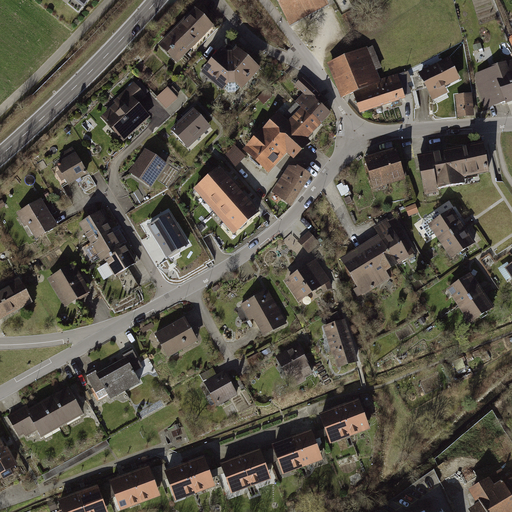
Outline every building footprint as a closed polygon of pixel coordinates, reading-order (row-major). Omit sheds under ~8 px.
[(72,0),(84,9),(90,0),(72,0)] [(277,0),(292,26),(334,3),(332,0),(277,0)] [(197,6),(159,44),(178,62),(215,25),(197,6)] [(224,94),(233,93),(231,50),(227,50),(224,47),(201,74),(224,94)] [(235,50),(231,50),(233,93),(241,92),(262,68),(238,47),(235,50)] [(342,97),(355,92),(381,82),(368,47),(329,62),(342,97)] [(450,57),(419,73),(434,101),(450,93),(447,88),(462,80),(450,57)] [(511,61),(474,76),(487,111),(511,101),(511,61)] [(398,75),(381,82),(355,92),(363,113),(406,97),(405,95),(412,93),(405,74),(399,77),(398,75)] [(305,95),(299,102),(323,124),(332,114),(324,108),(329,102),(303,78),(295,86),(305,95)] [(119,100),(101,118),(126,143),(152,118),(138,104),(147,95),(134,82),(118,98),(119,100)] [(169,87),(157,98),(168,110),(180,99),(169,87)] [(473,95),(457,96),(458,120),(475,119),(473,95)] [(309,140),(323,124),(299,102),(284,119),(277,113),(243,151),(271,175),(289,154),(295,160),(311,142),(309,140)] [(194,110),(171,131),(188,149),(211,128),(194,110)] [(238,166),(248,156),(236,144),(226,154),(238,166)] [(64,158),(55,163),(60,171),(56,173),(56,177),(58,181),(62,182),(65,180),(68,186),(89,175),(73,146),(61,153),(64,158)] [(483,146),(419,158),(425,192),(464,185),(463,178),(488,174),(483,146)] [(146,149),(129,173),(152,188),(162,173),(166,176),(172,167),(146,149)] [(367,160),(376,191),(406,181),(396,151),(367,160)] [(290,166),(272,193),(292,206),(313,174),(299,166),(297,170),(290,166)] [(219,168),(195,189),(205,201),(229,180),(219,168)] [(229,180),(205,201),(215,211),(239,191),(229,180)] [(239,191),(215,211),(225,223),(249,202),(239,191)] [(42,200),(17,214),(25,228),(29,225),(37,240),(58,228),(42,200)] [(249,202),(225,223),(234,234),(259,213),(249,202)] [(172,211),(150,224),(168,255),(190,242),(172,211)] [(80,225),(92,243),(113,230),(101,212),(80,225)] [(434,227),(445,247),(469,234),(458,214),(434,227)] [(126,249),(113,230),(92,243),(105,263),(107,262),(126,249)] [(394,231),(377,241),(399,276),(416,265),(394,231)] [(312,232),(300,239),(308,253),(320,246),(312,232)] [(480,253),(469,234),(445,247),(456,266),(480,253)] [(374,292),(399,276),(377,241),(351,258),(374,292)] [(128,248),(126,249),(107,262),(116,277),(137,263),(128,248)] [(73,263),(48,279),(66,308),(92,293),(73,263)] [(320,264),(290,284),(306,307),(336,287),(320,264)] [(37,274),(42,272),(39,266),(34,269),(37,274)] [(121,276),(130,292),(140,287),(131,271),(121,276)] [(0,320),(33,304),(21,278),(0,288),(0,320)] [(453,294),(463,310),(491,294),(481,278),(453,294)] [(273,293),(248,307),(266,338),(291,324),(273,293)] [(501,313),(491,294),(463,310),(473,329),(501,313)] [(185,321),(158,336),(170,357),(197,342),(185,321)] [(344,325),(327,333),(344,372),(362,364),(344,325)] [(305,350),(285,359),(298,389),(318,380),(305,350)] [(134,359),(118,367),(131,393),(147,385),(134,359)] [(116,401),(131,393),(118,367),(103,375),(116,401)] [(226,372),(207,382),(224,410),(242,399),(226,372)] [(69,390),(48,402),(62,429),(84,417),(69,390)] [(43,439),(62,429),(48,402),(28,412),(38,431),(43,439)] [(361,404),(345,410),(356,439),(372,433),(361,404)] [(25,433),(27,437),(38,431),(28,412),(26,408),(9,417),(20,436),(25,433)] [(336,446),(356,439),(345,410),(325,417),(336,446)] [(314,433),(294,442),(305,468),(326,459),(314,433)] [(290,475),(305,468),(294,442),(279,448),(290,475)] [(6,446),(5,447),(0,450),(0,476),(18,465),(6,446)] [(266,452),(245,460),(257,490),(278,482),(266,452)] [(465,454),(440,469),(453,491),(478,477),(465,454)] [(238,497),(257,490),(245,460),(226,467),(238,497)] [(207,462),(188,469),(199,498),(218,491),(207,462)] [(180,504),(199,498),(188,469),(170,476),(180,504)] [(156,473),(136,480),(147,510),(167,503),(156,473)] [(511,511),(511,497),(506,488),(498,475),(473,490),(482,506),(472,511),(511,511)] [(125,511),(142,511),(147,510),(136,480),(116,487),(125,511)] [(109,511),(104,494),(85,500),(88,511),(109,511)] [(64,511),(88,511),(85,500),(63,506),(64,511)]
